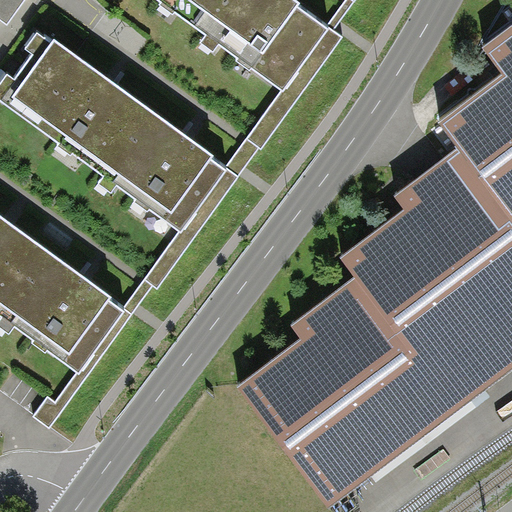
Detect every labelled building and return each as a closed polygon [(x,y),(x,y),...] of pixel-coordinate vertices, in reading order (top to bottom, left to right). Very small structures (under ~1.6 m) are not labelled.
[(1,0),(0,2),(0,21),(12,30),(33,0),(1,0)] [(305,5),(298,0),(152,0),(204,36),(199,42),(216,55),(221,48),(281,93),(248,138),(260,146),(262,148),(344,36),(334,30),(328,26),(303,8),(305,5)] [(355,0),(346,0),(328,26),(334,30),(355,0)] [(331,498),(511,360),(511,26),(486,46),(506,73),(442,121),(462,146),(399,194),(409,207),(344,257),(357,275),(293,323),(302,336),(242,381),(331,498)] [(41,33),(29,48),(37,54),(18,79),(12,74),(0,90),(0,96),(108,176),(103,183),(115,191),(121,184),(183,230),(146,280),(153,286),(158,289),(238,177),(227,169),(213,160),(216,156),(57,40),(54,43),(41,33)] [(260,146),(248,138),(227,169),(238,177),(260,146)] [(0,313),(3,316),(0,320),(0,327),(12,336),(18,327),(78,370),(81,373),(125,313),(123,311),(109,302),(113,297),(0,215),(0,313)] [(81,373),(78,370),(55,403),(48,399),(34,419),(50,429),(153,286),(146,280),(123,311),(125,313),(81,373)]
